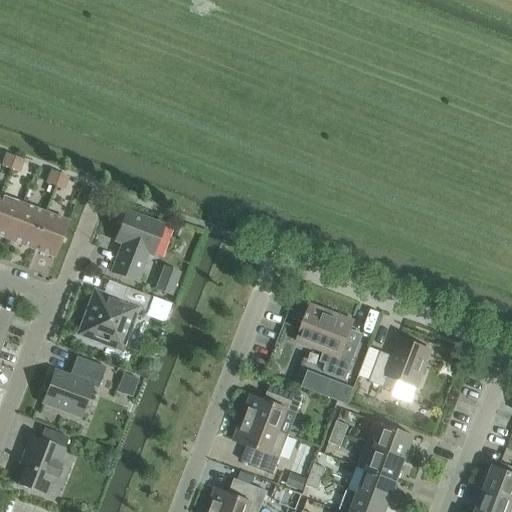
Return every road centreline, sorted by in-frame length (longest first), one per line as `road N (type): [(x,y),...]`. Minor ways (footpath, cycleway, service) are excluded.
road 1 (residential): [(179,511),(274,257)]
road 2 (residential): [(511,349),(274,257)]
road 3 (residential): [(450,511),(511,349)]
road 4 (residential): [(0,436),(52,295)]
road 5 (residential): [(52,295),(67,284),(103,189)]
